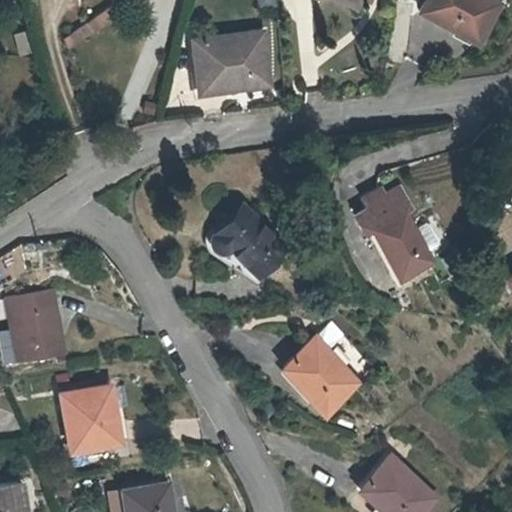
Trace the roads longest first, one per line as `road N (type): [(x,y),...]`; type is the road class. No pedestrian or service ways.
road 1 (residential): [(64,194),(145,145),(511,88)]
road 2 (residential): [(64,194),(126,241),(266,511)]
